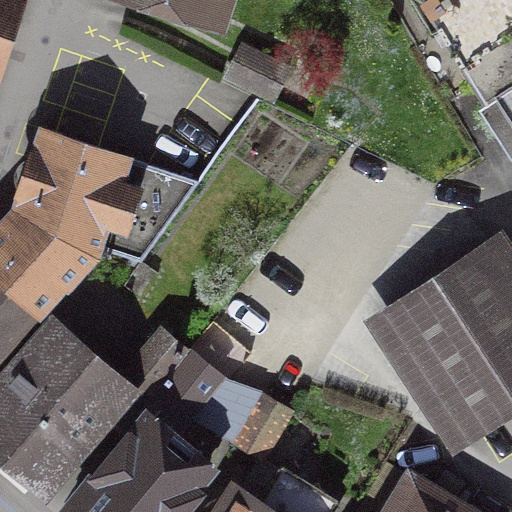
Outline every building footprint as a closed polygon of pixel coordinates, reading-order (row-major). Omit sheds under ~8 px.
[(0,0),(0,57),(19,0),(0,0)] [(180,0),(212,10),(215,0),(180,0)] [(511,0),(427,0),(425,2),(474,83),(511,57),(511,0)] [(241,44),(226,75),(274,98),(289,68),(241,44)] [(511,57),(474,83),(489,108),(485,111),(511,152),(511,57)] [(0,277),(35,309),(96,245),(141,259),(198,179),(42,128),(18,191),(16,211),(23,220),(12,231),(5,225),(0,230),(0,277)] [(511,275),(492,246),(384,317),(461,434),(511,400),(511,275)] [(35,309),(0,277),(0,348),(36,309),(35,309)] [(44,325),(0,375),(0,438),(43,476),(118,390),(44,325)] [(192,354),(71,501),(84,511),(179,511),(199,489),(196,487),(209,462),(171,431),(217,375),(192,354)] [(233,438),(261,455),(288,409),(261,393),(233,438)] [(329,511),(337,499),(281,464),(253,510),(224,492),(211,511),(329,511)] [(472,511),(409,473),(385,511),(472,511)]
